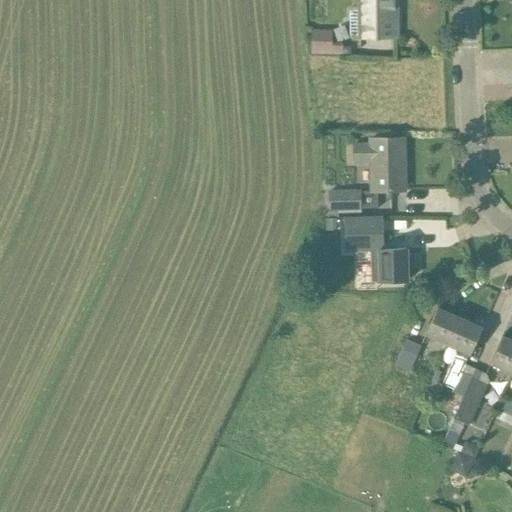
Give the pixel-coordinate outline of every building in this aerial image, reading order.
[(349,7),(350,39),(396,38),(395,0),(357,0),(358,7),(349,7)] [(310,53),(340,54),(341,44),(311,43),(310,53)] [(404,165),(403,138),(370,139),(370,144),(354,144),(354,162),(370,162),(371,191),(401,190),(401,165),(404,165)] [(360,209),(360,191),(329,192),(330,210),(360,209)] [(344,218),(345,250),(371,249),(371,281),(380,281),(380,282),(407,281),(406,249),(383,249),(382,217),(344,218)] [(425,335),(448,345),(460,317),(438,308),(425,335)] [(460,317),(448,345),(458,349),(455,355),(468,360),(482,327),(460,317)] [(509,381),(511,374),(511,340),(502,336),(490,364),(501,368),(497,376),(509,381)] [(421,346),(406,339),(395,365),(410,371),(421,346)] [(462,398),(463,398),(476,369),(465,364),(452,392),(463,397),(462,398)] [(428,379),(435,383),(440,372),(433,368),(428,379)] [(463,398),(455,416),(465,421),(470,423),(478,405),(489,382),(486,374),(476,369),(463,398)] [(511,403),(501,399),(497,409),(499,410),(497,414),(511,420),(511,403)] [(453,449),(465,421),(455,416),(442,444),(453,449)] [(465,441),(461,452),(475,458),(480,447),(465,441)] [(458,451),(451,465),(468,473),(475,458),(458,451)]
